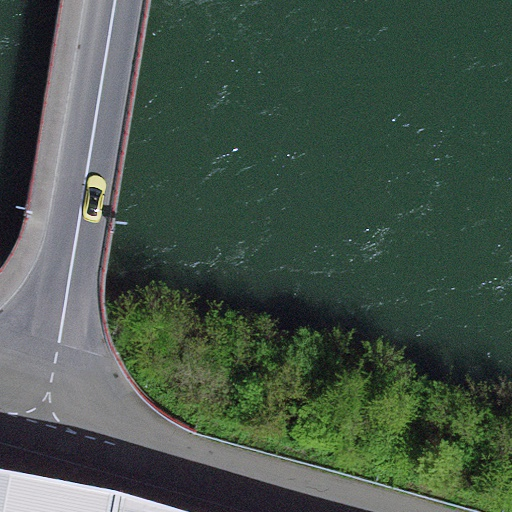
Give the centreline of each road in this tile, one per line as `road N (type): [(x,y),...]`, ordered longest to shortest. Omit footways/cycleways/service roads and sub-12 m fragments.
road 1 (residential): [(101,0),(33,418)]
road 2 (residential): [(341,511),(33,418)]
